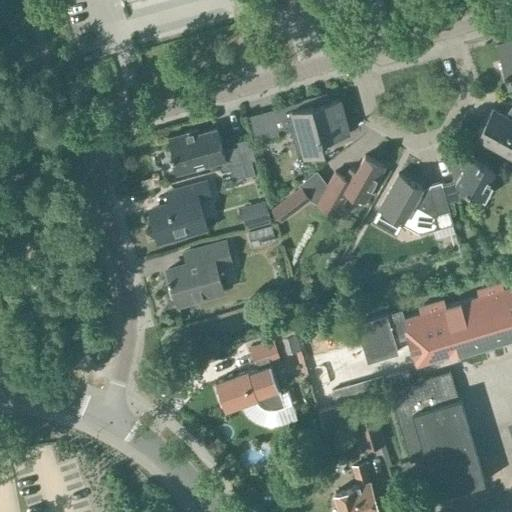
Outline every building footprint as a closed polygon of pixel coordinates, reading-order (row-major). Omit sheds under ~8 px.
[(511,39),(496,44),(508,85),(511,84),(511,39)] [(349,132),(339,97),(324,101),(322,94),(246,115),(254,144),(279,137),(278,132),(296,127),(304,155),(326,149),(323,140),(349,132)] [(511,103),(505,115),(492,107),(486,119),(485,119),(480,128),(481,128),(477,135),(498,147),(497,150),(505,154),(507,152),(511,154),(511,103)] [(199,132),(198,128),(168,137),(172,152),(170,152),(176,172),(220,159),(222,167),(230,165),(234,179),(255,173),(251,159),(255,158),(249,137),(236,140),(238,145),(223,149),(216,127),(199,132)] [(489,179),(495,168),(465,151),(461,158),(463,159),(459,167),(452,163),(449,163),(453,177),(442,180),(448,202),(458,199),(465,187),(484,198),(493,182),(489,179)] [(384,165),(365,154),(356,170),(350,167),(345,176),(335,171),(317,202),(331,209),(343,188),(364,200),(384,165)] [(378,207),(372,218),(396,232),(403,221),(422,232),(438,227),(453,223),(441,181),(422,186),(398,173),(378,207)] [(151,176),(140,179),(143,188),(154,185),(151,176)] [(148,202),(150,210),(158,237),(204,224),(197,198),(211,194),(207,180),(165,192),(166,197),(148,202)] [(281,220),(310,198),(301,186),(272,208),(281,220)] [(247,228),(271,221),(265,200),(241,206),(247,228)] [(252,246),(275,239),(271,225),(248,231),(252,246)] [(165,261),(167,268),(177,302),(223,288),(215,261),(231,256),(226,239),(184,251),(185,255),(165,261)] [(511,284),(503,287),(501,281),(477,289),(479,295),(445,305),(443,299),(419,306),(421,312),(403,317),(401,309),(356,323),(368,360),(398,351),(394,340),(409,336),(416,361),(511,332),(511,284)] [(295,333),(282,337),(287,352),(300,348),(295,333)] [(273,336),(249,345),(257,367),(258,366),(269,362),(281,358),(273,336)] [(284,403),(269,362),(258,366),(258,367),(245,371),(244,370),(216,380),(218,387),(217,388),(221,400),(223,400),(225,406),(255,396),(260,402),(267,406),(274,407),(284,403)] [(448,369),(412,380),(409,368),(385,375),(410,460),(425,456),(436,495),(484,480),(460,397),(458,397),(450,370),(450,368),(448,369)] [(340,386),(330,389),(334,402),(334,403),(344,400),(344,399),(340,386)] [(337,403),(319,408),(324,427),(342,422),(337,403)] [(385,442),(376,413),(354,420),(363,449),(385,442)] [(380,511),(371,479),(369,479),(364,461),(352,464),(358,483),(336,489),(342,511),(380,511)]
